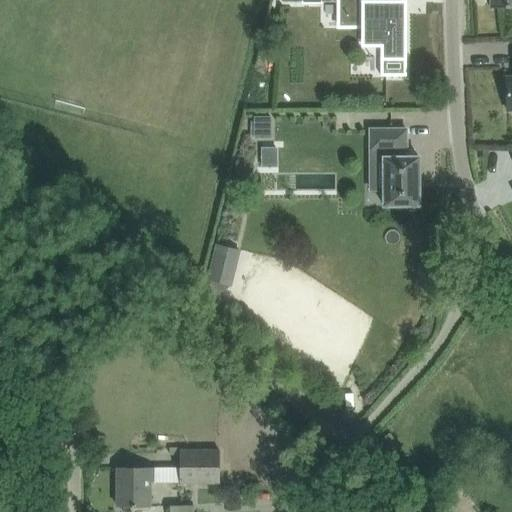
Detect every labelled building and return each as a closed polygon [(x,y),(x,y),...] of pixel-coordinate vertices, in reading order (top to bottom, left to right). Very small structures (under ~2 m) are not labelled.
[(511,0),(490,0),(491,8),(511,6),(511,0)] [(405,59),(405,1),(341,1),(341,27),(364,27),(364,43),(385,43),(385,59),(405,59)] [(417,203),(417,159),(418,156),(416,156),(416,157),(403,157),(403,149),(405,149),(405,129),(370,129),(370,149),(383,149),(383,205),(400,205),(400,210),(414,210),(414,205),(417,205),(418,205),(418,203),(417,203)] [(179,483),(219,483),(219,451),(179,451),(179,483)] [(153,466),(117,467),(118,507),(151,506),(150,481),(154,481),(153,466)]
